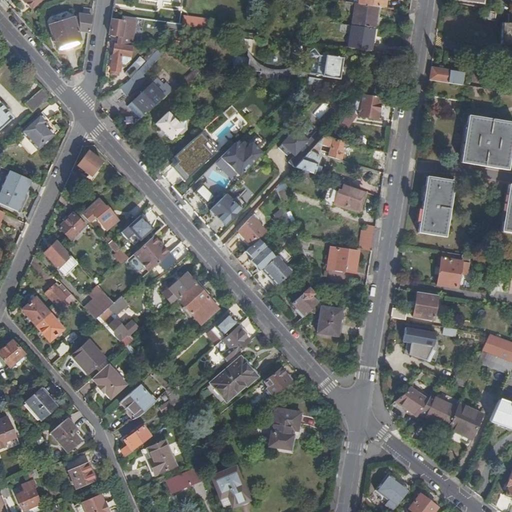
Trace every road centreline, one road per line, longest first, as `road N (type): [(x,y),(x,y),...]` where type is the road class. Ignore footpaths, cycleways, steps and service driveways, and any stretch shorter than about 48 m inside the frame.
road 1 (residential): [(424,0),(360,415)]
road 2 (residential): [(360,415),(84,114)]
road 3 (residential): [(0,313),(95,426),(134,511)]
road 4 (residential): [(0,309),(84,114)]
road 5 (residential): [(477,511),(360,415)]
road 6 (residential): [(84,114),(0,20)]
